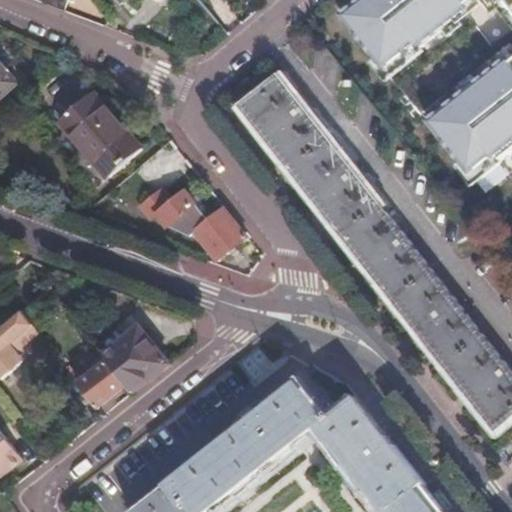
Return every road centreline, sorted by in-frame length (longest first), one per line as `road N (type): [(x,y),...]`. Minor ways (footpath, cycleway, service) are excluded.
road 1 (residential): [(249,313),(33,496),(45,511)]
road 2 (residential): [(249,313),(0,223)]
road 3 (residential): [(297,300),(283,249),(179,107),(180,86)]
road 4 (residential): [(0,7),(180,86)]
road 5 (residential): [(498,511),(386,371)]
road 6 (residential): [(249,313),(386,371)]
road 7 (residential): [(180,86),(285,0)]
